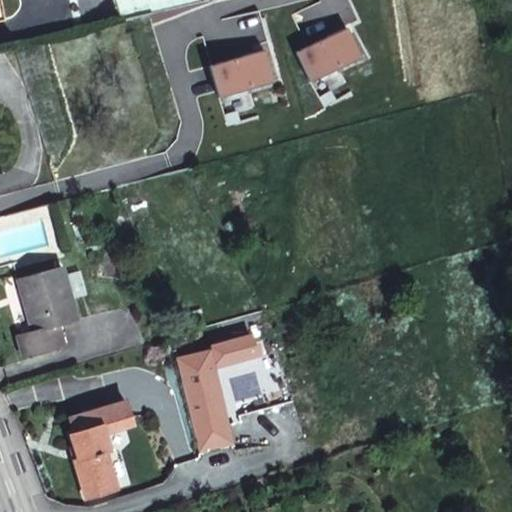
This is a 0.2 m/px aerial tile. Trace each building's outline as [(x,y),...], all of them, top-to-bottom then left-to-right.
[(49,332),(58,330),(73,324),(58,269),(16,282),(30,339),(16,343),(23,366),(56,356),(49,332)] [(58,330),(49,332),(56,356),(66,354),(58,330)] [(251,346),(222,355),(228,372),(229,376),(257,367),(264,365),(261,352),(253,354),(251,346)] [(216,376),(228,372),(222,355),(211,358),(216,376)] [(112,459),(106,436),(131,429),(127,419),(123,407),(71,425),(75,437),(69,439),(76,460),(72,461),(85,502),(112,494),(103,462),(112,459)]
